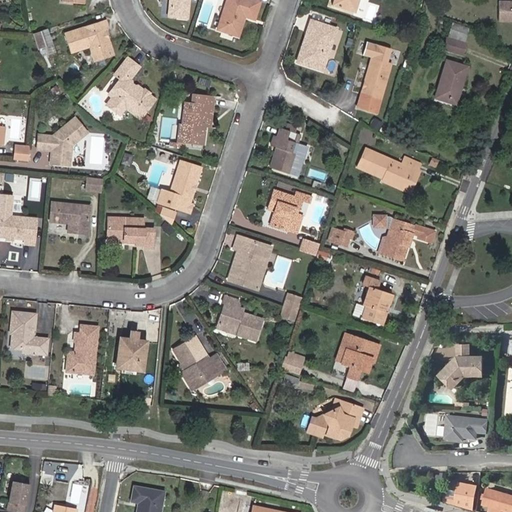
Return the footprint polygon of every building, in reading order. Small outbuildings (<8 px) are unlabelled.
[(170,0),(169,17),(187,19),(188,0),(170,0)] [(237,36),(244,16),(253,19),(260,1),(256,0),(226,0),(216,29),(237,36)] [(353,11),(356,0),(332,0),(331,4),(353,11)] [(511,1),(498,1),(498,20),(511,20),(511,1)] [(336,28),(311,20),(306,35),(312,37),(309,47),(303,45),(298,62),(323,70),(336,28)] [(111,55),(107,41),(101,38),(100,33),(103,29),(107,28),(105,21),(64,33),(69,51),(88,46),(93,60),(111,55)] [(42,31),(33,33),(37,47),(46,44),(42,31)] [(306,35),(303,45),(309,47),(312,37),(306,35)] [(465,41),(445,35),(442,47),(461,53),(465,41)] [(372,56),(390,62),(394,51),(375,45),(372,56)] [(375,113),(390,62),(372,56),(357,107),(375,113)] [(119,78),(107,93),(113,98),(109,102),(109,108),(116,114),(121,113),(125,108),(139,119),(154,100),(137,86),(133,87),(131,89),(129,87),(131,85),(130,81),(128,80),(138,67),(127,58),(114,74),(119,78)] [(457,85),(461,86),(467,66),(445,60),(434,92),(453,98),(457,85)] [(455,105),(461,86),(457,85),(453,98),(434,92),(432,98),(455,105)] [(36,95),(37,87),(29,86),(28,94),(36,95)] [(205,105),(209,105),(210,97),(191,95),(190,103),(183,102),(181,124),(178,123),(176,140),(201,143),(203,126),(205,105)] [(75,117),(53,134),(38,133),(37,147),(51,148),(50,155),(57,163),(68,164),(70,145),(86,132),(75,117)] [(378,129),(381,121),(374,118),(370,126),(378,129)] [(301,136),(281,129),(279,137),(275,136),(273,146),(278,148),(272,170),(299,178),(308,147),(299,144),(301,136)] [(16,146),(14,159),(22,160),(28,161),(29,147),(16,146)] [(366,171),(385,179),(405,188),(413,170),(416,171),(419,164),(405,158),(402,165),(366,150),(358,166),(366,170),(366,171)] [(130,165),(133,154),(124,152),(121,163),(130,165)] [(190,203),(194,191),(191,190),(192,185),(195,186),(202,168),(183,161),(171,193),(161,189),(157,202),(189,213),(192,204),(190,203)] [(405,188),(385,179),(384,182),(411,193),(419,172),(416,171),(413,170),(405,188)] [(102,179),(87,177),(87,190),(102,191),(102,179)] [(276,183),(275,189),(294,193),(295,187),(276,183)] [(275,206),(273,211),(268,224),(277,228),(279,223),(286,225),(285,229),(293,231),(299,214),(295,213),(293,212),(294,208),(297,209),(300,199),(294,197),(273,190),(269,203),(275,206)] [(296,192),(294,197),(300,199),(309,202),(311,197),(296,192)] [(13,235),(13,237),(25,239),(25,243),(34,244),(36,218),(10,215),(12,195),(0,194),(0,218),(1,219),(0,225),(0,236),(7,237),(7,234),(13,235)] [(90,206),(52,202),(50,221),(69,223),(69,231),(88,232),(90,206)] [(164,210),(161,217),(164,220),(172,226),(175,214),(164,210)] [(386,226),(386,214),(374,214),(375,226),(386,226)] [(436,230),(395,216),(389,235),(383,251),(383,253),(404,260),(409,245),(409,246),(414,232),(420,234),(419,237),(432,241),(436,230)] [(135,240),(135,243),(134,245),(143,245),(143,248),(154,248),(155,228),(146,228),(146,219),(109,217),(108,241),(124,242),(125,239),(135,240)] [(350,233),(348,239),(351,240),(354,231),(343,227),(342,230),(350,233)] [(345,248),(348,239),(350,233),(342,230),(335,228),(330,244),(345,248)] [(389,235),(385,234),(380,250),(383,251),(389,235)] [(233,250),(237,252),(242,237),(237,236),(233,250)] [(272,247),(263,244),(262,247),(255,245),(256,242),(242,237),(237,252),(233,264),(241,267),(240,272),(231,269),(228,281),(250,288),(254,275),(262,277),(272,247)] [(320,246),(304,241),(301,252),(316,257),(320,246)] [(258,291),(262,277),(254,275),(250,288),(258,291)] [(382,328),(387,314),(385,313),(387,306),(390,307),(393,296),(379,291),(381,283),(368,279),(367,278),(363,288),(370,290),(363,310),(366,311),(363,321),(382,328)] [(290,293),(285,309),(297,312),(302,297),(290,293)] [(236,329),(235,333),(255,340),(262,319),(242,313),(243,310),(237,308),(239,299),(225,295),(222,303),(225,304),(219,324),(236,329)] [(295,321),(297,312),(285,309),(283,317),(295,321)] [(17,330),(15,348),(22,349),(32,350),(32,353),(46,354),(47,338),(34,336),(36,313),(11,310),(10,328),(17,330)] [(217,328),(235,333),(236,329),(219,324),(217,328)] [(73,360),(65,359),(64,372),(91,375),(97,326),(80,325),(79,333),(75,333),(74,352),(73,360)] [(216,369),(219,374),(226,370),(216,355),(209,359),(196,337),(175,349),(183,363),(186,369),(183,370),(191,384),(216,369)] [(137,340),(129,339),(120,338),(117,368),(144,371),(148,341),(137,340)] [(337,365),(342,367),(352,339),(348,338),(337,365)] [(352,339),(342,367),(352,370),(348,380),(359,383),(362,374),(368,376),(372,366),(373,362),(376,362),(380,349),(352,339)] [(441,345),(440,356),(449,356),(450,346),(441,345)] [(470,345),(457,345),(458,357),(459,358),(455,362),(454,361),(441,375),(452,385),(457,379),(462,379),(465,375),(483,375),(482,357),(470,357),(470,345)] [(66,351),(65,359),(73,360),(74,352),(66,351)] [(287,353),(285,359),(302,365),(304,359),(287,353)] [(302,365),(285,359),(282,370),(299,376),(302,365)] [(237,362),(237,370),(249,370),(249,362),(237,362)] [(195,389),(219,374),(216,369),(191,384),(195,389)] [(287,375),(285,381),(298,385),(300,378),(287,375)] [(457,379),(452,385),(455,388),(462,379),(457,379)] [(55,387),(48,386),(47,396),(54,397),(55,387)] [(254,413),(261,408),(251,392),(244,397),(254,413)] [(336,401),(332,415),(337,411),(340,402),(336,401)] [(337,411),(332,415),(317,423),(312,422),(308,435),(318,439),(319,436),(324,437),(337,442),(349,434),(351,430),(353,422),(358,423),(362,410),(340,402),(337,411)] [(141,405),(140,405),(140,413),(148,414),(149,406),(141,405)] [(447,416),(446,440),(464,441),(465,438),(478,439),(478,432),(488,433),(489,419),(447,416)] [(21,502),(25,481),(8,478),(3,507),(16,509),(18,501),(21,502)] [(443,501),(453,505),(470,510),(474,486),(457,483),(456,491),(446,489),(445,495),(444,495),(443,501)] [(156,511),(157,508),(150,507),(152,492),(128,488),(126,504),(133,505),(131,511),(156,511)] [(511,511),(511,495),(487,488),(482,503),(511,511)] [(160,494),(152,492),(150,507),(157,508),(160,494)]
